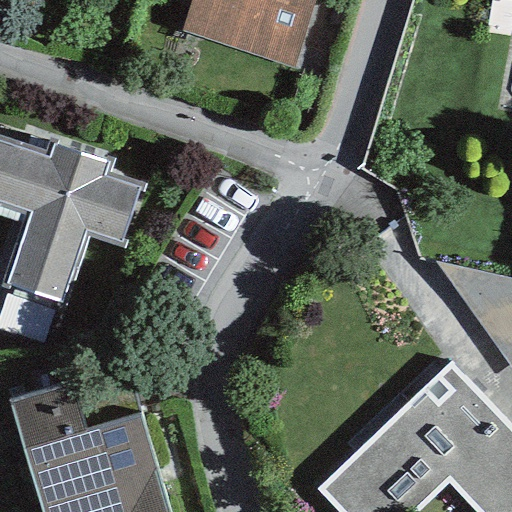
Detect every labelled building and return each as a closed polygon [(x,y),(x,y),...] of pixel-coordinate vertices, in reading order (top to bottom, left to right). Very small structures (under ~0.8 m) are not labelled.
[(321,0),(198,0),(188,36),(302,68),(321,0)] [(145,191),(0,142),(0,216),(28,225),(5,295),(65,315),(93,230),(128,242),(145,191)] [(511,279),(435,263),(511,370),(511,279)] [(511,511),(511,432),(449,366),(317,489),(338,511),(417,511),(447,485),(472,511),(511,511)] [(71,382),(8,401),(40,511),(166,511),(138,416),(86,432),(71,382)]
